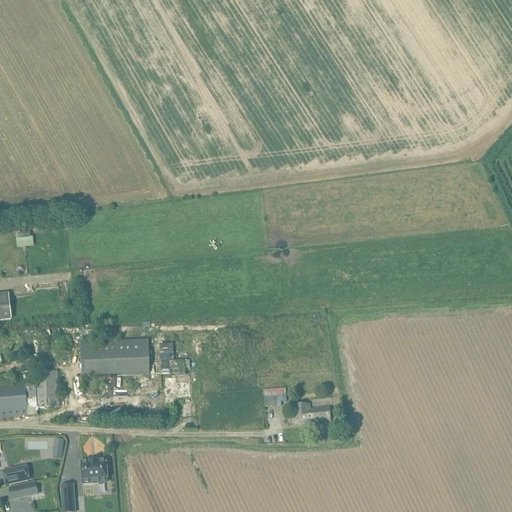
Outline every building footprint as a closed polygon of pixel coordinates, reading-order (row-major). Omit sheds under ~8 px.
[(9,294),(0,294),(0,321),(12,321),(9,294)] [(148,340),(80,342),(82,377),(149,375),(148,340)] [(172,345),(160,345),(161,375),(174,374),(180,374),(180,377),(185,376),(185,373),(185,362),(173,362),(172,345)] [(0,418),(28,416),(38,416),(38,414),(37,409),(49,409),(59,408),(57,372),(35,373),(35,376),(24,377),(24,382),(0,383),(0,418)] [(285,389),(263,390),(264,408),(281,407),(281,403),(286,402),(285,390),(285,389)] [(306,405),(296,406),(297,425),(331,423),(330,409),(310,410),(310,405),(306,405)] [(52,458),(62,458),(63,440),(53,439),(52,458)] [(106,461),(81,463),(83,485),(93,484),(108,483),(107,479),(106,461)] [(5,472),(3,472),(4,476),(6,486),(20,483),(29,481),(26,467),(5,472)] [(28,485),(9,489),(12,501),(31,497),(28,485)] [(73,485),(61,486),(62,498),(63,511),(75,511),(74,497),(73,485)]
